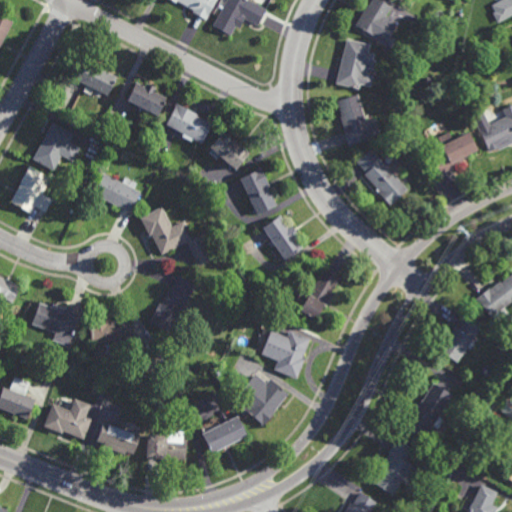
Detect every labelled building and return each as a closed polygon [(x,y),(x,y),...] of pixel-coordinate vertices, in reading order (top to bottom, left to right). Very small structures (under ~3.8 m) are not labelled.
[(213,0),(203,19),(188,10),(189,9),(174,0),(173,2),(169,0),(213,0)] [(255,25),(244,19),(244,20),(239,18),(234,27),(233,26),(228,34),(210,24),(223,0),(248,0),(264,9),(255,25)] [(384,17),(396,24),(385,42),(354,24),(363,8),(364,9),(369,0),(381,0),(390,5),(384,17)] [(0,43),(0,15),(11,21),(0,43)] [(372,69),(366,67),(364,74),(371,75),(368,85),(358,83),(357,88),(334,82),(345,38),(368,44),(366,52),(373,53),(371,58),(374,59),(372,69)] [(93,65),(95,61),(107,67),(105,70),(115,76),(106,95),(71,77),(80,58),(93,65)] [(144,86),(146,83),(156,87),(153,91),(166,97),(157,116),(126,101),(136,82),(144,86)] [(365,121),(373,119),(378,133),(369,135),(370,137),(351,143),(351,144),(346,146),(341,129),(342,129),(338,115),(339,115),(335,100),(356,93),(365,121)] [(194,114),(194,115),(209,123),(198,143),(190,138),(188,141),(178,136),(180,133),(161,124),(172,103),(194,114)] [(511,136),(497,144),(498,146),(488,151),(477,129),(504,116),(501,109),(511,103),(511,136)] [(73,133),(69,142),(80,148),(72,162),(61,156),(53,170),(32,159),(52,122),(73,133)] [(165,149),(175,130),(161,123),(151,142),(165,149)] [(231,170),(216,157),(214,159),(205,152),(207,150),(204,147),(220,129),(247,152),(231,170)] [(451,139),(467,131),(476,150),(466,155),(467,157),(452,164),(453,166),(438,173),(431,159),(437,156),(433,148),(440,144),(436,136),(448,131),(451,139)] [(102,155),(94,152),(98,144),(105,147),(102,155)] [(389,205),(374,189),(375,188),(362,174),(364,172),(354,162),(369,148),(406,188),(389,205)] [(45,212),(34,206),(30,214),(9,202),(20,183),(19,182),(28,166),(50,178),(41,193),(52,199),(45,212)] [(254,215),(237,178),(258,168),(267,187),(266,188),(274,205),(254,215)] [(99,181),(104,173),(122,183),(125,177),(136,183),(134,188),(141,192),(130,213),(93,194),(99,181)] [(99,181),(94,189),(89,185),(95,177),(99,181)] [(76,197),(64,192),(69,182),(81,188),(76,197)] [(161,211),(163,211),(165,216),(164,216),(169,226),(181,220),(188,234),(188,238),(186,240),(186,241),(201,234),(213,257),(196,266),(184,241),(159,254),(150,236),(148,237),(139,219),(160,208),(161,211)] [(286,227),(289,225),(297,235),(293,237),(300,248),(282,260),(275,250),(260,228),(278,215),(286,227)] [(324,307),(322,306),(312,321),(297,311),(297,310),(290,305),(299,291),(305,295),(323,268),(339,278),(331,290),(334,291),(324,307)] [(511,299),(503,307),(507,312),(496,321),(492,316),(490,317),(478,301),(475,298),(488,287),(489,288),(498,280),(500,282),(511,272),(511,299)] [(166,335),(147,324),(156,309),(153,308),(156,304),(157,304),(167,287),(169,289),(176,276),(194,285),(166,335)] [(10,304),(0,299),(0,277),(19,286),(10,304)] [(51,308),(52,305),(65,309),(66,306),(81,311),(73,333),(71,333),(67,343),(52,337),(53,333),(31,325),(39,303),(51,308)] [(282,322),(279,330),(269,326),(267,331),(284,338),(287,331),(308,340),(308,341),(306,340),(301,353),(304,354),(294,376),(272,367),(275,358),(258,351),(266,332),(264,331),(263,333),(260,331),(259,333),(253,331),(258,319),(262,320),(264,314),(282,322)] [(471,339),(475,342),(470,348),(465,345),(454,360),(437,347),(443,339),(461,315),(479,328),(471,339)] [(109,322),(131,320),(132,337),(126,338),(127,351),(112,353),(112,351),(106,352),(105,341),(112,341),(112,339),(89,341),(88,321),(109,319),(109,322)] [(242,332),(237,329),(240,324),(245,327),(242,332)] [(20,347),(13,345),(15,339),(21,341),(20,347)] [(142,370),(140,349),(157,348),(159,369),(142,370)] [(171,380),(167,375),(173,370),(177,375),(171,380)] [(264,380),(267,376),(286,391),(272,408),(273,409),(263,423),(231,398),(252,371),(264,380)] [(24,393),(34,396),(26,416),(0,405),(0,385),(1,383),(9,386),(13,374),(29,380),(24,393)] [(422,440),(403,428),(408,421),(407,421),(411,414),(410,413),(413,408),(414,409),(421,398),(432,381),(451,393),(422,440)] [(85,414),(91,416),(83,437),(62,428),(61,431),(42,423),(52,400),(69,407),(74,395),(90,402),(85,414)] [(511,402),(511,414),(509,418),(498,408),(503,402),(504,402),(507,398),(511,402)] [(209,451),(199,431),(235,413),(245,434),(209,451)] [(133,452),(125,449),(124,452),(103,444),(104,441),(96,438),(103,419),(140,433),(133,452)] [(181,437),(185,437),(184,458),(166,455),(165,457),(146,455),(148,431),(166,433),(166,427),(182,429),(181,437)] [(511,480),(498,472),(505,460),(500,457),(506,447),(498,443),(506,429),(511,432),(511,480)] [(411,486),(405,482),(404,482),(400,479),(391,493),(370,480),(388,452),(387,451),(396,437),(412,447),(404,459),(415,466),(414,467),(420,471),(411,486)] [(448,470),(443,467),(446,461),(451,464),(448,470)] [(491,502),(497,505),(493,511),(466,511),(480,482),(497,491),(491,502)] [(367,511),(340,511),(348,501),(350,502),(359,490),(375,501),(367,511)]
